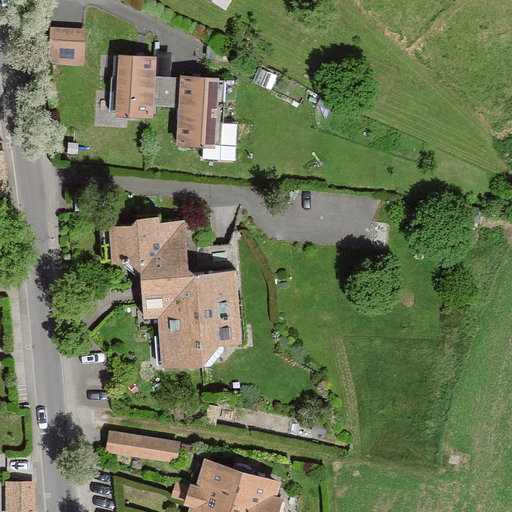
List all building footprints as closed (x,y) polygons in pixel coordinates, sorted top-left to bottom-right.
[(82,62),(84,32),(54,30),(52,60),(82,62)] [(112,112),(119,112),(122,56),(115,56),(112,112)] [(154,75),(155,57),(146,56),(145,58),(122,56),(119,112),(142,113),(142,115),(151,116),(152,106),(154,75)] [(183,77),(154,75),(152,106),(182,108),(183,77)] [(183,76),(183,77),(182,108),(179,143),(190,144),(190,142),(213,143),(216,79),(194,78),(194,76),(183,76)] [(225,79),(216,79),(213,143),(222,144),(225,79)] [(85,210),(84,197),(76,197),(77,211),(85,210)] [(184,273),(181,220),(115,225),(117,261),(141,259),(145,313),(164,311),(167,365),(205,362),(203,345),(239,342),(233,270),(184,273)] [(266,511),(276,481),(209,461),(194,511),(266,511)] [(34,511),(34,483),(9,483),(9,511),(34,511)]
